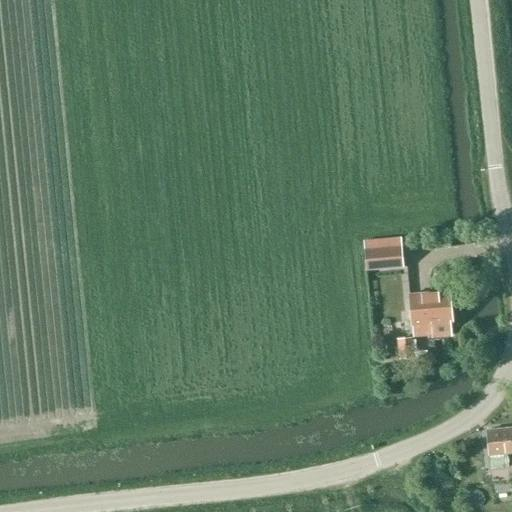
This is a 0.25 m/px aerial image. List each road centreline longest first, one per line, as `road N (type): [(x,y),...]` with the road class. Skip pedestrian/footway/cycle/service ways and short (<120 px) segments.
road 1 (unclassified): [(72,511),(383,463),(460,428),(503,390),(511,359)]
road 2 (unclassified): [(511,247),(498,204),(479,0)]
